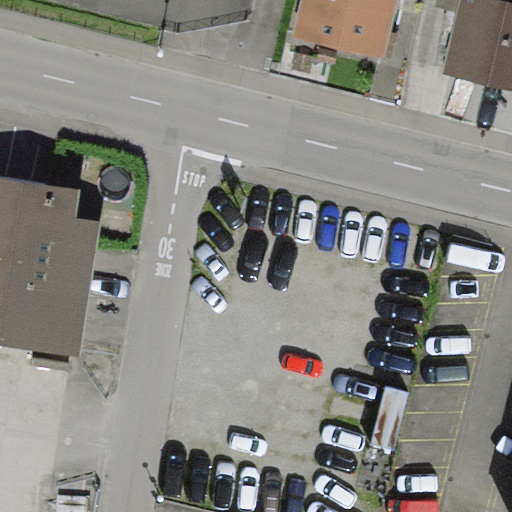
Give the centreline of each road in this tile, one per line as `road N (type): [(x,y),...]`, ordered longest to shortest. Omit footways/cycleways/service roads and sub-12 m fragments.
road 1 (residential): [(131,511),(192,106)]
road 2 (tertiary): [(511,186),(192,106)]
road 3 (tertiary): [(192,106),(0,63)]
